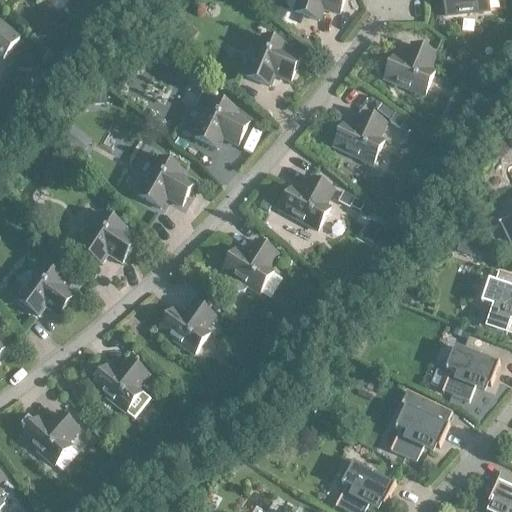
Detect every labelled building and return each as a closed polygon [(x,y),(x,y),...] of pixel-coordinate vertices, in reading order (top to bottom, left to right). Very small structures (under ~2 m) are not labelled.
[(110,0),(103,7),(110,14),(117,7),(110,0)] [(299,0),(295,14),(319,23),(324,9),(328,10),(327,12),(340,16),(345,0),(299,0)] [(444,0),(446,18),(490,13),(488,0),(444,0)] [(270,16),(281,23),(288,13),(277,5),(270,16)] [(176,38),(186,45),(195,32),(185,25),(176,38)] [(0,58),(4,61),(20,42),(0,26),(0,58)] [(287,48),(263,38),(246,79),(270,88),(276,75),(279,76),(279,78),(291,83),(301,60),(285,53),(287,48)] [(394,58),(384,81),(425,98),(435,74),(429,72),(436,56),(413,46),(408,59),(409,59),(408,63),(394,58)] [(196,110),(206,115),(194,140),(217,151),(224,138),(227,140),(227,141),(239,147),(250,125),(234,117),(237,112),(215,101),(217,95),(205,89),(205,90),(196,110)] [(344,125),(334,149),(374,167),(384,144),(379,141),(386,125),(363,115),(358,127),(359,128),(358,132),(344,125)] [(395,115),(389,124),(399,131),(405,122),(395,115)] [(71,127),(63,139),(84,155),(93,143),(71,127)] [(182,172),(160,160),(139,198),(161,210),(168,198),(172,200),(171,201),(182,208),(195,186),(180,177),(182,172)] [(292,189),(280,212),(318,233),(331,211),(326,208),(334,192),(312,180),(305,192),(307,193),(305,196),(292,189)] [(344,194),(340,202),(350,208),(355,199),(344,194)] [(137,244),(135,243),(138,238),(104,215),(80,252),(101,266),(109,254),(113,256),(112,258),(123,265),(137,244)] [(511,217),(499,224),(511,250),(511,249),(511,217)] [(378,227),(368,244),(385,254),(395,237),(378,227)] [(223,273),(233,279),(232,281),(232,282),(232,284),(232,285),(233,287),(233,288),(235,290),(236,291),(237,291),(239,292),(240,292),(242,292),(244,291),(245,290),(246,289),(247,288),(260,296),(274,274),(269,271),(278,256),(257,243),(250,254),(251,255),(249,259),(236,251),(223,273)] [(477,245),(475,253),(482,255),(485,248),(477,245)] [(64,283),(44,268),(18,303),(38,318),(47,306),(50,309),(49,310),(60,318),(75,298),(61,288),(64,283)] [(511,277),(498,273),(495,284),(489,283),(482,305),(487,307),(479,328),(507,337),(511,321),(511,277)] [(344,285),(338,295),(351,303),(359,290),(350,284),(344,285)] [(174,311),(159,332),(195,357),(210,336),(205,333),(215,319),(195,304),(187,315),(188,316),(186,319),(174,311)] [(0,332),(0,360),(10,349),(0,340),(0,333),(1,333),(0,332)] [(500,366),(455,349),(447,371),(451,373),(443,394),(469,404),(476,388),(484,391),(488,382),(493,384),(500,366)] [(108,367),(92,388),(136,422),(152,402),(138,391),(149,377),(129,362),(121,372),(122,373),(120,377),(108,367)] [(402,406),(406,408),(396,430),(401,432),(391,453),(417,465),(424,449),(432,453),(437,443),(442,445),(450,429),(449,428),(455,416),(408,394),(402,406)] [(308,411),(315,415),(323,402),(315,398),(308,411)] [(205,400),(195,409),(209,425),(219,416),(205,400)] [(39,420),(22,439),(55,468),(72,449),(68,445),(79,432),(60,415),(52,425),(53,426),(50,430),(39,420)] [(151,471),(132,445),(115,457),(135,482),(151,471)] [(396,488),(354,465),(343,486),(347,488),(336,508),(342,511),(366,511),(369,507),(377,511),(382,501),(387,504),(396,488)] [(119,472),(107,480),(115,491),(127,482),(119,472)] [(511,478),(511,479),(508,489),(499,485),(491,501),(496,504),(492,511),(511,511),(511,477),(511,478),(511,479),(511,478)]
